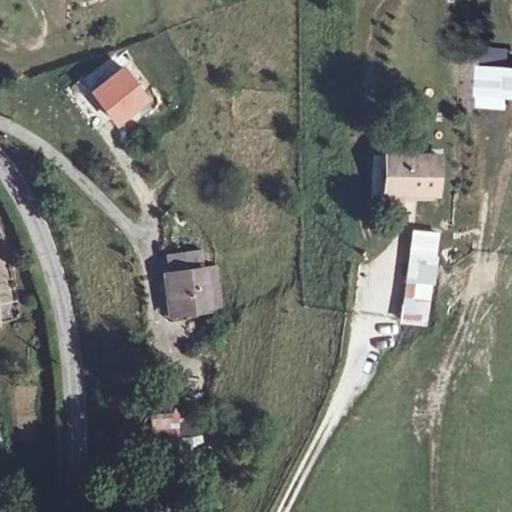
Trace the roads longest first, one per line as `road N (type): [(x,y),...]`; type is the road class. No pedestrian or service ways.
road 1 (track): [(511,140),(460,336),(433,383),(431,511)]
road 2 (tertiary): [(0,164),(56,287),(71,389),(71,511)]
road 3 (track): [(280,511),(354,370),(383,277)]
